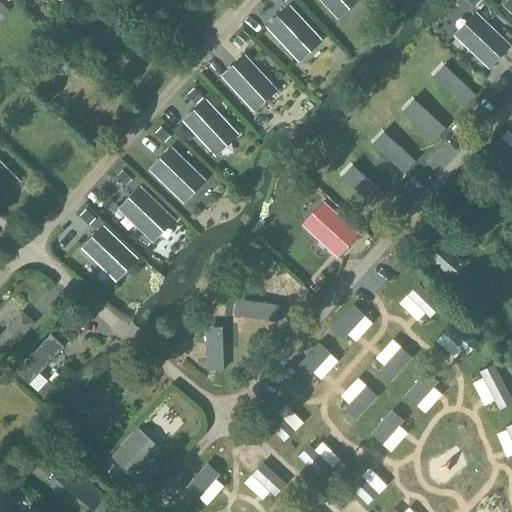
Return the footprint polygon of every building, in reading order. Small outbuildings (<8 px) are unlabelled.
[(348,0),(318,0),(332,15),(348,0)] [(0,2),(0,20),(9,11),(0,2)] [(314,37),(289,9),(266,30),(292,58),(314,37)] [(482,20),(462,41),(490,68),(510,46),(482,20)] [(270,84),(244,56),(222,77),(247,105),(270,84)] [(449,70),(438,82),(463,107),(475,95),(449,70)] [(231,129),(206,101),(183,122),(209,150),(231,129)] [(419,105),(408,117),(434,140),(445,128),(419,105)] [(389,138),(378,150),(404,173),(415,161),(389,138)] [(511,151),(497,139),(488,150),(511,171),(511,151)] [(171,146),(148,169),(175,195),(198,173),(171,146)] [(0,161),(0,190),(14,176),(0,161)] [(358,171),(346,183),(371,207),(383,195),(358,171)] [(167,219),(141,191),(119,211),(144,239),(167,219)] [(331,208),(310,232),(337,258),(359,233),(331,208)] [(128,256),(102,228),(80,249),(106,277),(128,256)] [(432,235),(419,251),(455,281),(468,266),(432,235)] [(418,285),(407,296),(430,319),(441,307),(418,285)] [(353,305),(331,330),(343,341),(365,317),(353,305)] [(19,306),(0,328),(0,359),(5,364),(38,321),(19,306)] [(455,323),(444,334),(467,356),(478,344),(455,323)] [(51,335),(16,372),(30,383),(64,346),(51,335)] [(319,345),(297,368),(309,378),(330,355),(319,345)] [(401,349),(379,372),(391,383),(412,359),(401,349)] [(492,366),(478,373),(498,411),(511,404),(492,366)] [(426,372),(404,395),(417,407),(438,384),(426,372)] [(366,388),(344,410),(356,421),(377,398),(366,388)] [(272,409),(261,420),(283,443),(294,432),(272,409)] [(391,411),(371,435),(382,445),(404,422),(391,411)] [(138,428),(112,456),(135,477),(161,449),(138,428)] [(309,447),(298,458),(321,480),(331,469),(309,447)] [(68,464),(54,479),(92,511),(93,511),(106,497),(68,464)] [(207,464),(187,488),(200,499),(220,475),(207,464)] [(263,465),(253,476),(276,498),(287,486),(263,465)] [(356,473),(345,484),(367,506),(378,495),(356,473)] [(11,484),(0,495),(0,511),(9,511),(24,495),(11,484)]
